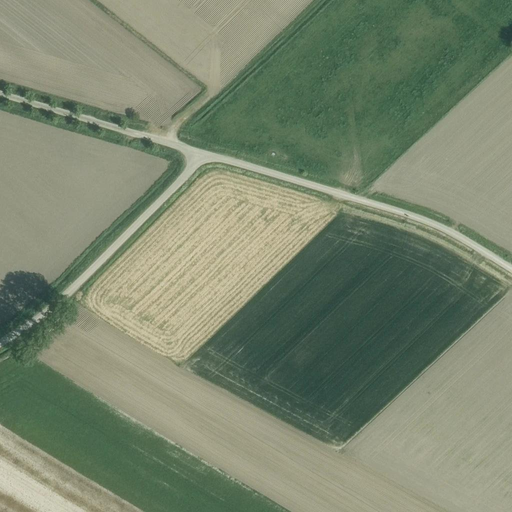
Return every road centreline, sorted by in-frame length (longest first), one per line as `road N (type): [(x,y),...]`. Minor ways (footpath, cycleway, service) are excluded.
road 1 (unclassified): [(511,269),(428,221),(199,153)]
road 2 (unclassified): [(0,342),(54,304),(199,153)]
road 3 (unclassified): [(199,153),(0,94)]
